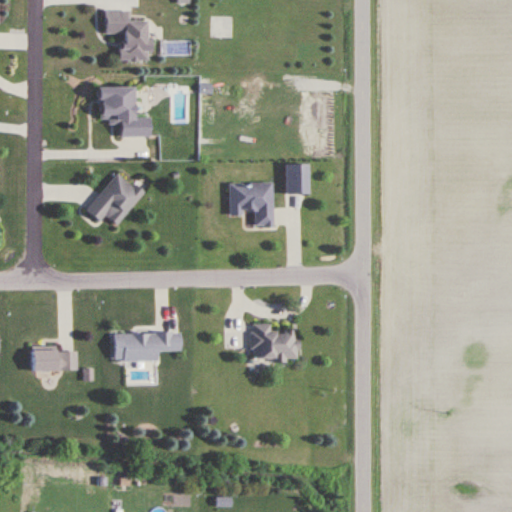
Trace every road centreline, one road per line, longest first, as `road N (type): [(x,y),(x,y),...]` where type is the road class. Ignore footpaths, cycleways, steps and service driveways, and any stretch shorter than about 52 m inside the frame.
road 1 (residential): [(363,511),(364,0)]
road 2 (residential): [(0,278),(365,273)]
road 3 (residential): [(28,0),(26,277)]
